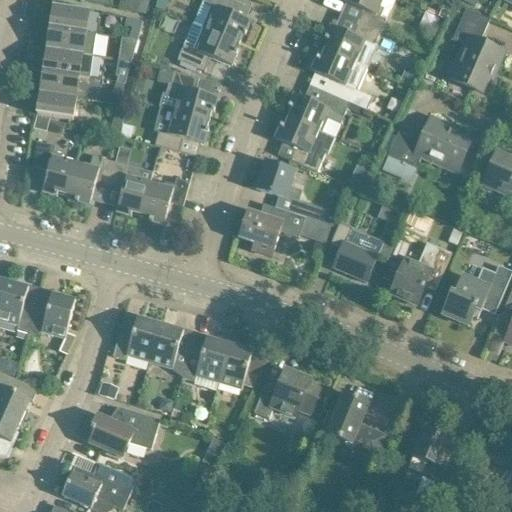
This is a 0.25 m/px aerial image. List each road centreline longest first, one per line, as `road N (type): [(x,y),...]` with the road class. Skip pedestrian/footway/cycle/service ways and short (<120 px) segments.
road 1 (residential): [(511,402),(324,329),(196,292)]
road 2 (residential): [(196,292),(256,88),(294,0)]
road 3 (residential): [(30,495),(82,382),(115,270)]
